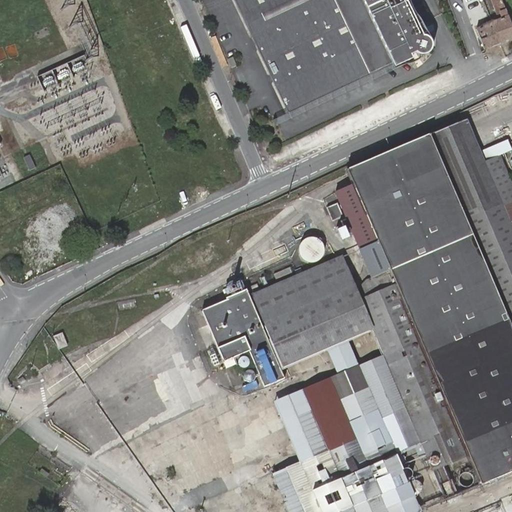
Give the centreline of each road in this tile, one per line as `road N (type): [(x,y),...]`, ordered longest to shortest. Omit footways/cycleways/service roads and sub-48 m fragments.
road 1 (tertiary): [(266,189),(511,71)]
road 2 (tertiary): [(36,305),(266,189)]
road 3 (unclassified): [(266,189),(185,0)]
road 4 (unknown): [(228,400),(259,470),(184,511)]
road 5 (unknown): [(105,470),(228,400)]
